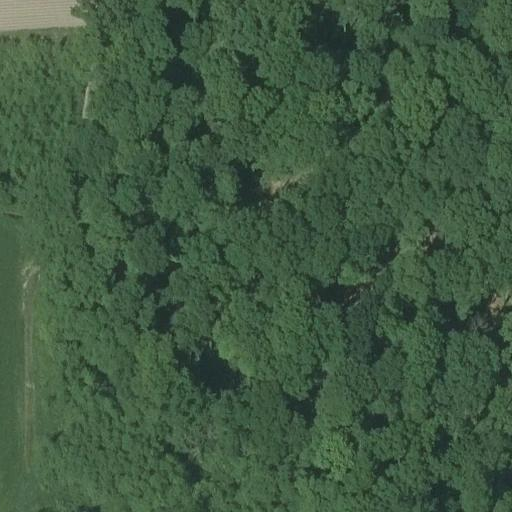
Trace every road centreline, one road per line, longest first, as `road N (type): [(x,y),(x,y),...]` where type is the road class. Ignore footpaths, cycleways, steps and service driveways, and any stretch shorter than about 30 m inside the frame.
road 1 (track): [(101,38),(73,229),(30,295),(37,511)]
road 2 (track): [(0,39),(101,38),(115,0)]
